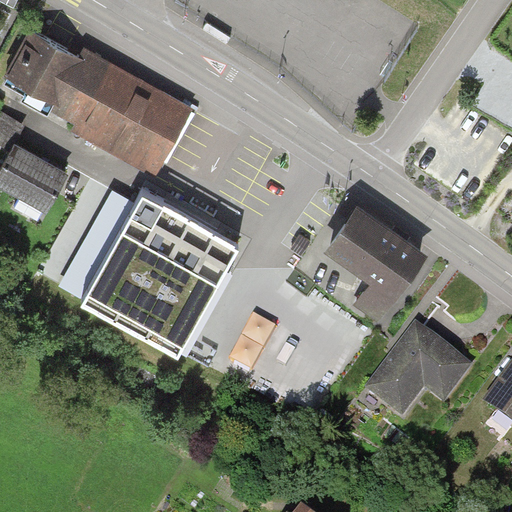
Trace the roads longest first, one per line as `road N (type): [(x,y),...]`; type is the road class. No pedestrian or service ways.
road 1 (tertiary): [(372,178),(89,0)]
road 2 (residential): [(492,0),(372,178)]
road 3 (tertiary): [(511,279),(372,178)]
